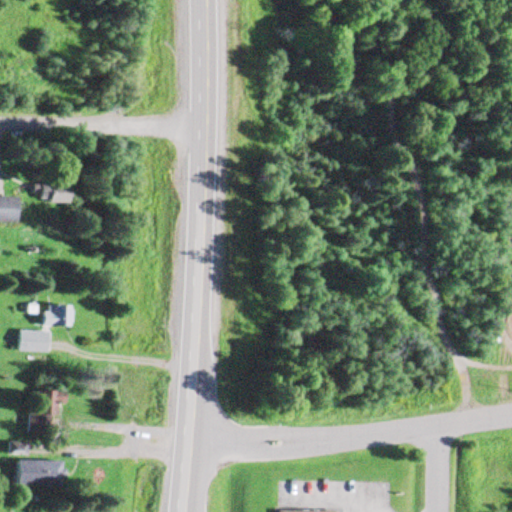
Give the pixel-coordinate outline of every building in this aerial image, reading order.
[(62,186),(27,186),(27,204),(62,204),(62,186)] [(0,222),(10,223),(10,199),(0,198),(0,222)] [(62,328),(62,307),(34,307),(34,328),(62,328)] [(38,354),(38,332),(9,332),(9,354),(38,354)] [(50,430),(51,406),(56,406),(57,392),(26,391),(25,429),(50,430)] [(4,443),(4,463),(21,463),(21,443),(4,443)] [(26,463),(26,488),(57,488),(57,463),(26,463)]
